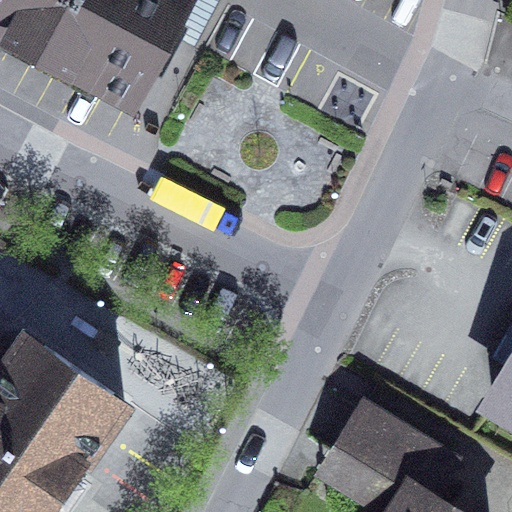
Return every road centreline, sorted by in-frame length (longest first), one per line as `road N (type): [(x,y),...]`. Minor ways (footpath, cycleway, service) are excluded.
road 1 (residential): [(342,298),(0,141)]
road 2 (residential): [(229,511),(342,298)]
road 3 (residential): [(440,90),(342,298)]
road 4 (residential): [(274,0),(440,90)]
road 5 (unknown): [(342,298),(435,308),(511,287)]
